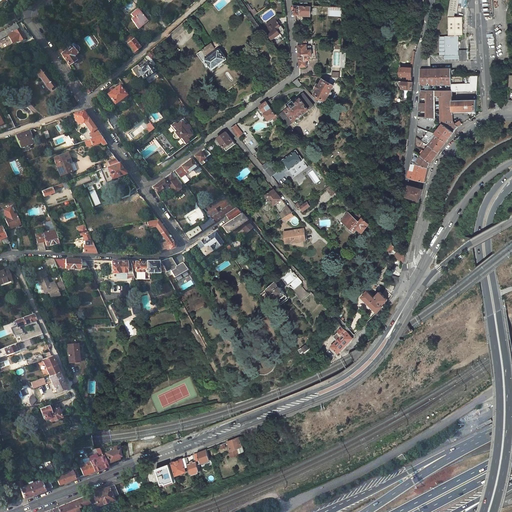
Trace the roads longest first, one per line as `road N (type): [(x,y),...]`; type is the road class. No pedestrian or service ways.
road 1 (primary): [(511,172),(488,196),(477,230),(501,391),(484,511)]
road 2 (secondary): [(152,457),(342,387),(379,355),(425,282)]
road 3 (primary): [(494,511),(508,452),(510,384),(486,229),(511,184)]
road 4 (secondary): [(419,276),(377,345),(345,375),(152,457)]
road 5 (unclassified): [(282,511),(405,446),(511,375)]
road 6 (residential): [(144,188),(183,246),(176,250),(11,253)]
road 7 (residential): [(431,0),(402,179),(433,189)]
road 8 (track): [(189,154),(300,278)]
road 9 (residential): [(288,0),(294,75),(226,126)]
road 10 (residential): [(11,253),(74,397)]
road 11 (track): [(84,100),(202,0)]
road 12 (secondary): [(511,161),(461,205),(419,276)]
road 13 (secondary): [(152,457),(17,511)]
road 14 (track): [(263,362),(183,246)]
road 15 (trunk): [(511,452),(398,511)]
